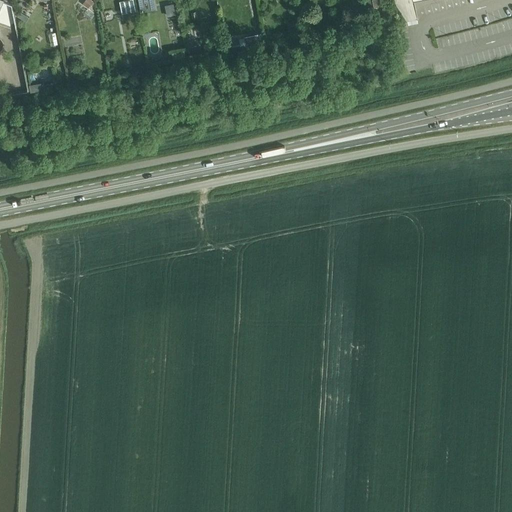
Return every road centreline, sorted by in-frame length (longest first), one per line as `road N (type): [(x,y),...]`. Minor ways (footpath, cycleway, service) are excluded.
road 1 (unclassified): [(0,195),(511,83)]
road 2 (unclassified): [(511,130),(0,227)]
road 3 (primary): [(511,96),(254,159)]
road 4 (primary): [(254,159),(511,113)]
road 5 (primary): [(0,211),(254,159)]
